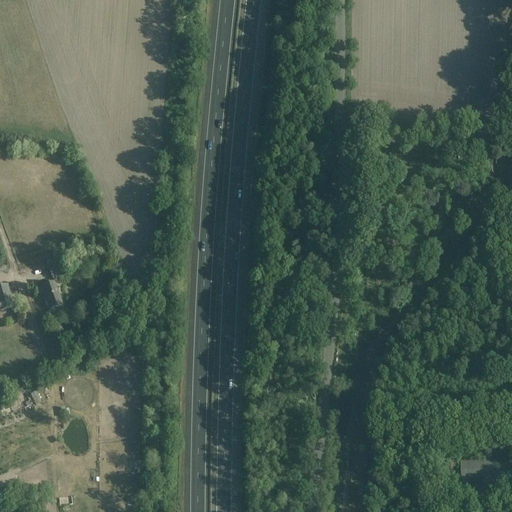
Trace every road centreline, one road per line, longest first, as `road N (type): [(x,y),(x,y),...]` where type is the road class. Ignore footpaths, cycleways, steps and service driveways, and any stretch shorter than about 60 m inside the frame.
road 1 (unclassified): [(311,511),(351,91),(344,0)]
road 2 (motorway): [(227,0),(203,297),(197,511)]
road 3 (motorway): [(223,511),(229,304),(253,0)]
road 4 (unknown): [(0,397),(48,371),(0,228)]
